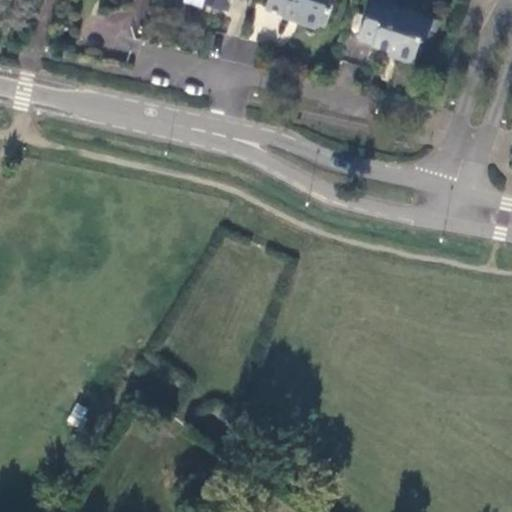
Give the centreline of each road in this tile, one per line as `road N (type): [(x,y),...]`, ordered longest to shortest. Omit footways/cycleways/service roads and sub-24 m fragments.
road 1 (tertiary): [(226,134),(317,188),(441,219)]
road 2 (tertiary): [(452,187),(226,134)]
road 3 (tertiary): [(0,84),(226,134)]
road 4 (residential): [(511,8),(452,187)]
road 5 (residential): [(231,75),(370,101)]
